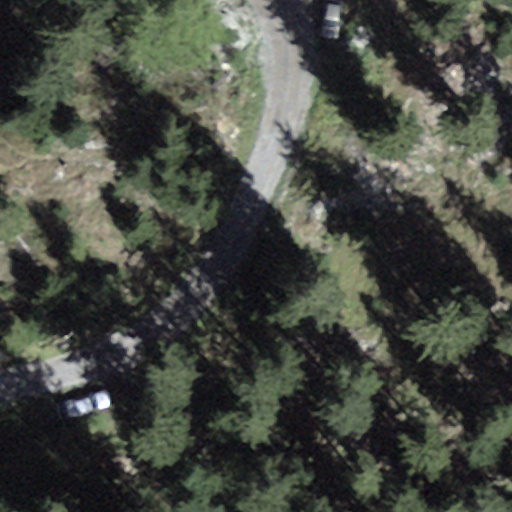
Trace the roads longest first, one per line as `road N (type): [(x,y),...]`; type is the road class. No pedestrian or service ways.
road 1 (track): [(280,0),(291,32),(289,82),(224,261),(197,299),(151,339),(0,383)]
road 2 (track): [(151,339),(123,387),(0,443)]
